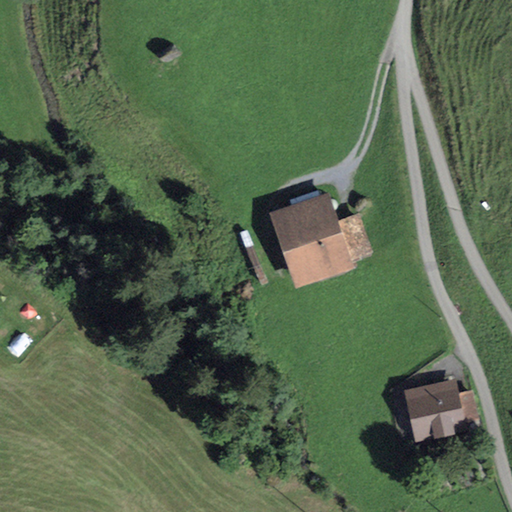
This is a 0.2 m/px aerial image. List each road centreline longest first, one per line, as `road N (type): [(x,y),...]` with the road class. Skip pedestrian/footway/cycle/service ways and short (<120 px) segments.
road 1 (track): [(511,472),(485,367),(433,260),(408,42),(420,0)]
road 2 (track): [(511,316),(488,277),(408,42)]
road 3 (track): [(347,181),(365,159),(388,72),(408,42)]
